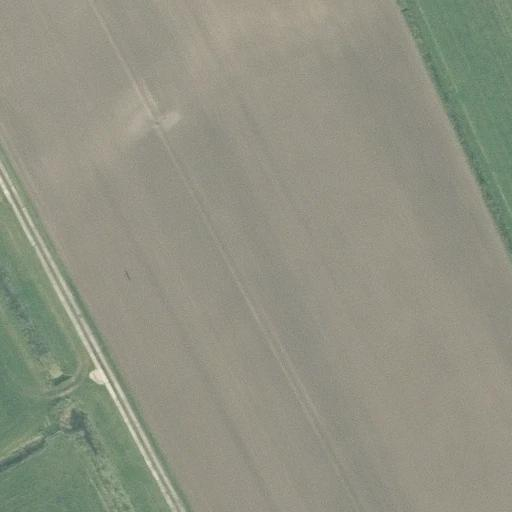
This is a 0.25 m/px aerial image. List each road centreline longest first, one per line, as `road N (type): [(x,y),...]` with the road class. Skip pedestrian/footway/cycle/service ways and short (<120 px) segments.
road 1 (track): [(104,370),(0,172)]
road 2 (track): [(178,511),(104,370)]
